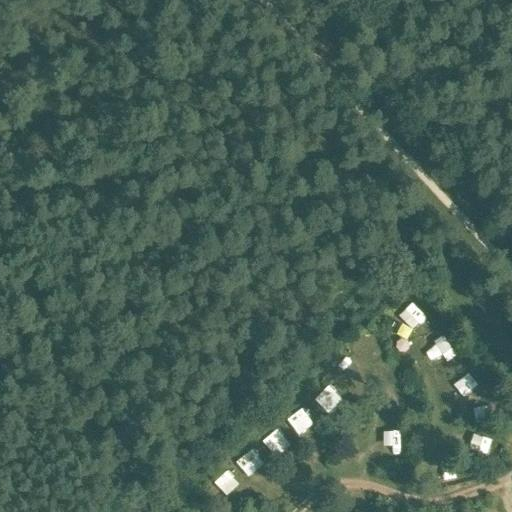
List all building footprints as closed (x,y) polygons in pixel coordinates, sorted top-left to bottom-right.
[(423,283),(407,301),(427,319),(443,301),(423,283)] [(335,356),(349,373),(369,356),(356,339),(335,356)] [(473,344),(458,353),(469,369),(484,359),(473,344)] [(478,394),(489,390),(484,375),(472,379),(478,394)] [(266,435),(281,449),(306,421),(291,407),(266,435)] [(258,465),(277,449),(263,433),(244,450),(258,465)] [(235,482),(251,470),(240,455),(224,466),(235,482)]
